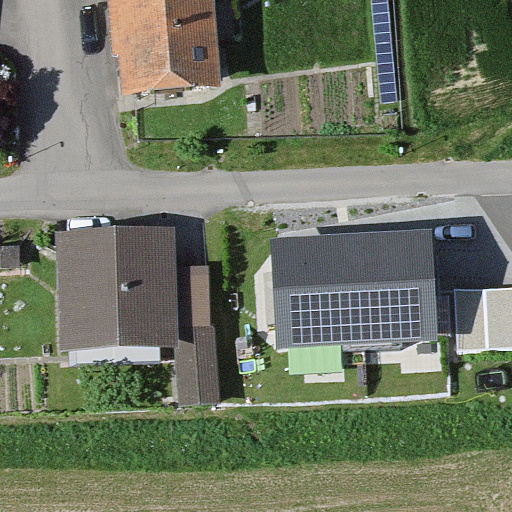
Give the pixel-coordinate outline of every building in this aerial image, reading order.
[(115,109),(206,104),(200,0),(100,0),(105,77),(113,77),(115,109)] [(162,365),(159,242),(46,245),(51,369),(162,365)] [(436,358),(431,245),(273,252),(278,364),(436,358)] [(168,286),(173,419),(209,418),(204,285),(168,286)] [(511,285),(458,287),(460,348),(511,346),(511,285)]
